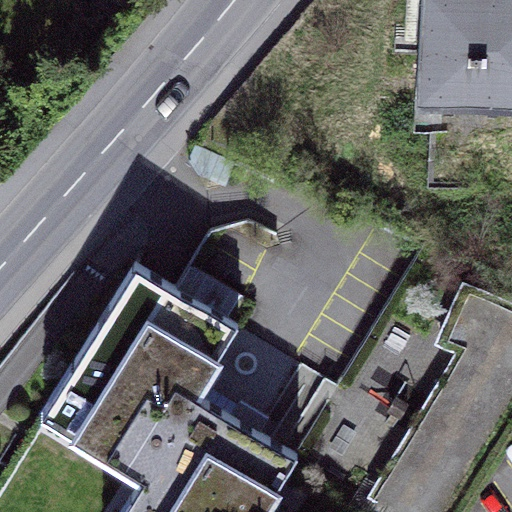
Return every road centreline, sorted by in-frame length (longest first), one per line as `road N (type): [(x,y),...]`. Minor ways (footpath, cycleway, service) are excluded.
road 1 (residential): [(0,401),(119,249),(107,215),(73,189)]
road 2 (primary): [(235,0),(73,189)]
